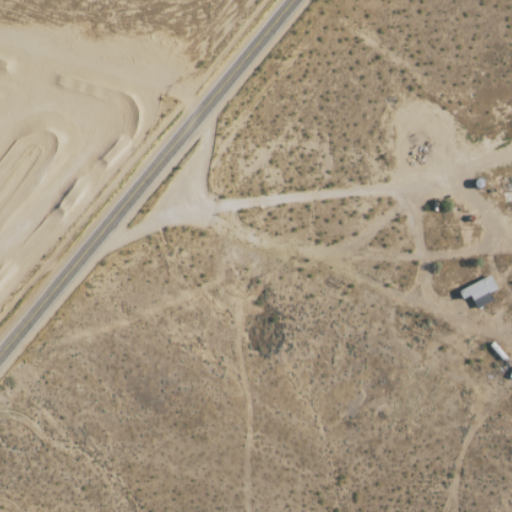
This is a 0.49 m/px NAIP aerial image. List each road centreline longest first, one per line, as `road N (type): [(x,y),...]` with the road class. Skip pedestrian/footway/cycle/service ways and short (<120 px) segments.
road 1 (track): [(94,243),(221,202),(407,182),(511,152),(509,230),(443,172)]
road 2 (tertiary): [(0,357),(294,0)]
